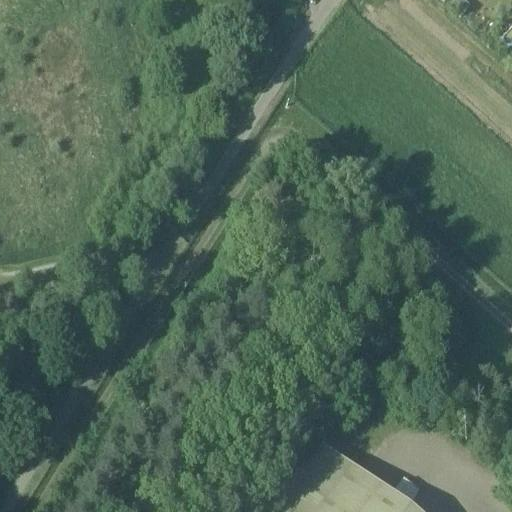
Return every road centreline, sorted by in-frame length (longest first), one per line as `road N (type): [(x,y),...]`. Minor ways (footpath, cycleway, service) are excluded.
road 1 (unclassified): [(5,511),(317,15)]
road 2 (track): [(0,281),(161,246)]
